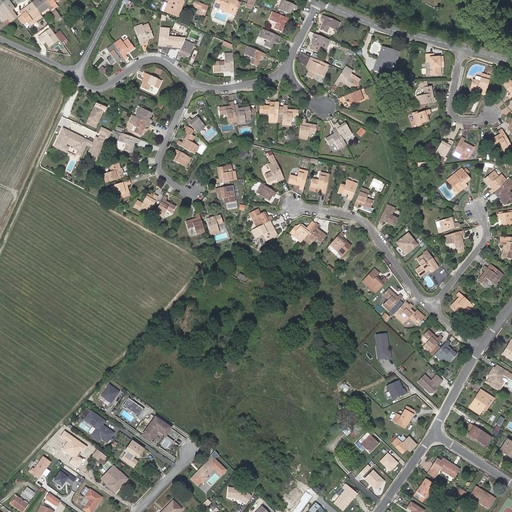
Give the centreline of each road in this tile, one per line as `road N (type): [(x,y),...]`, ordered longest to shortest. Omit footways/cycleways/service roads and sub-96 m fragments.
road 1 (track): [(79,74),(0,248)]
road 2 (residential): [(291,206),(362,223),(431,309)]
road 3 (residential): [(320,2),(461,48)]
road 4 (residential): [(191,85),(153,57),(98,89),(79,74)]
road 5 (residential): [(191,85),(157,166),(193,192)]
